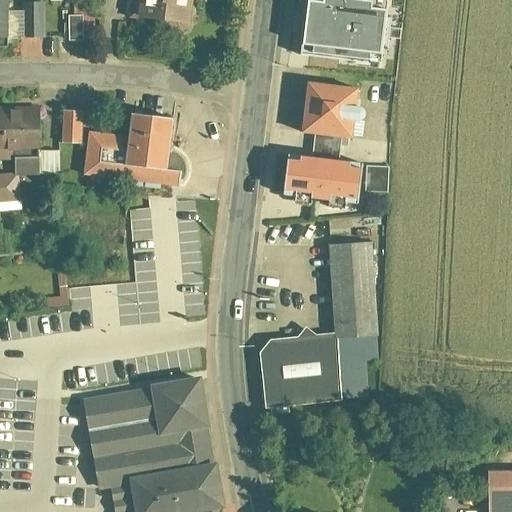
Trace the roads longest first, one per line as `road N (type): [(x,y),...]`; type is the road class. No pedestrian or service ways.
road 1 (tertiary): [(253,511),(230,348),(255,102)]
road 2 (unclassified): [(0,77),(130,80),(255,102)]
